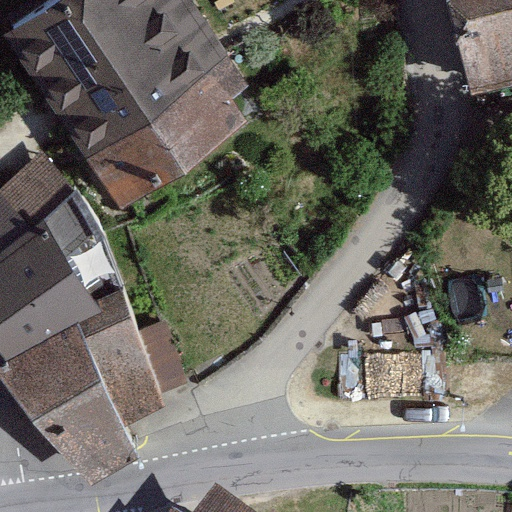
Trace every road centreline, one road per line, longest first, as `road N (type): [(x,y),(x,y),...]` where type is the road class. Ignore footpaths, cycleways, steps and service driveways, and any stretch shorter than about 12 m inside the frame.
road 1 (residential): [(417,0),(433,98),(391,220),(201,476)]
road 2 (tertiary): [(201,476),(372,456),(511,465)]
road 3 (tertiary): [(33,511),(201,476)]
